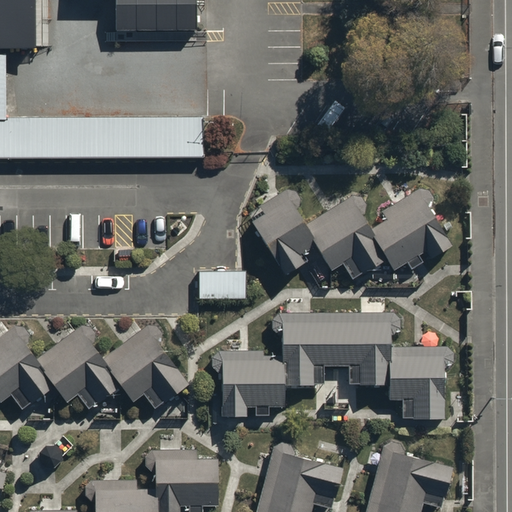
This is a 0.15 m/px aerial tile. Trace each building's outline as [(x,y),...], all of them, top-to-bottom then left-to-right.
[(0,0),(0,49),(35,49),(35,34),(35,5),(35,0),(0,0)] [(196,0),(115,0),(116,30),(197,29),(196,0)] [(203,118),(5,119),(5,55),(0,54),(0,162),(203,161),(203,154),(203,118)] [(425,195),(373,225),(396,265),(448,235),(425,195)] [(349,201),(309,224),(338,273),(378,250),(349,201)] [(291,202),(257,221),(286,271),(320,252),(291,202)] [(140,263),(99,264),(91,264),(91,273),(99,272),(100,281),(140,281),(140,263)] [(244,270),(200,270),(200,299),(245,298),(244,270)] [(387,314),(286,313),(286,383),(324,383),(324,365),(350,365),(350,380),(387,381),(387,314)] [(10,327),(0,335),(0,394),(9,406),(48,376),(10,327)] [(146,327),(107,358),(145,406),(184,376),(146,327)] [(79,328),(40,358),(78,406),(117,376),(79,328)] [(444,352),(392,353),(392,411),(444,411),(444,352)] [(280,355),(222,355),(222,405),(280,405),(280,355)] [(393,441),(384,448),(367,511),(420,511),(427,490),(446,496),(454,465),(406,453),(403,444),(393,441)] [(281,443),(273,449),(255,511),(309,511),(315,492),(334,497),(342,467),(295,454),(291,445),(281,443)] [(201,451),(158,451),(152,452),(149,455),(147,458),(147,462),(149,467),(156,471),(156,511),(184,511),(185,506),(220,506),(219,468),(215,459),(201,460),(201,451)] [(0,469),(0,503),(8,472),(0,469)] [(141,481),(98,481),(92,482),(89,485),(88,489),(87,493),(89,497),(96,501),(96,511),(155,511),(155,490),(141,490),(141,481)]
